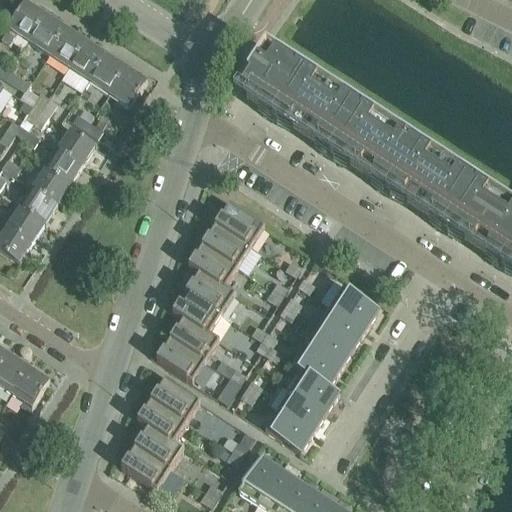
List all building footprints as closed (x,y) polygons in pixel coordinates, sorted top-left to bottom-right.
[(28,48),(47,18),(34,9),(32,12),(25,7),(8,34),(1,45),(10,50),(16,40),(28,48)] [(48,61),(66,34),(58,29),(60,26),(47,18),(28,48),(48,61)] [(68,74),(88,45),(74,36),(73,39),(66,34),(48,61),(68,74)] [(89,88),(106,60),(99,56),(101,53),(88,45),(68,74),(89,88)] [(108,101),(128,71),(115,62),(113,65),(106,60),(89,88),(108,101)] [(474,200),(270,67),(264,76),(261,74),(256,81),(259,83),(246,104),(511,277),(511,204),(483,185),(474,200)] [(0,82),(3,84),(9,76),(0,70),(0,82)] [(128,114),(146,87),(139,82),(141,79),(128,71),(108,101),(128,114)] [(30,89),(9,76),(3,84),(24,98),(26,96),(30,89)] [(0,111),(9,97),(0,91),(0,111)] [(40,118),(49,104),(41,99),(37,104),(26,96),(24,98),(20,104),(32,112),(40,118)] [(48,123),(57,110),(49,104),(40,118),(48,123)] [(32,130),(40,118),(32,112),(24,124),(32,130)] [(40,135),(48,123),(40,118),(32,130),(40,135)] [(95,130),(103,136),(110,125),(102,120),(95,130)] [(84,137),(90,129),(77,121),(72,129),(84,137)] [(0,146),(8,151),(15,139),(22,143),(21,145),(22,146),(28,138),(12,127),(0,145),(0,146)] [(102,137),(90,129),(84,137),(97,145),(102,137)] [(83,174),(96,154),(69,136),(56,156),(83,174)] [(33,153),(38,145),(28,138),(22,146),(33,153)] [(70,192),(83,174),(56,156),(44,175),(70,192)] [(13,183),(18,175),(6,167),(0,175),(13,183)] [(57,212),(70,193),(70,192),(44,175),(31,195),(57,212)] [(45,231),(57,212),(31,195),(18,214),(45,231)] [(265,233),(229,211),(222,222),(215,231),(251,255),(265,233)] [(32,250),(45,231),(18,214),(6,233),(32,250)] [(251,255),(215,231),(202,251),(238,275),(251,255)] [(0,257),(20,270),(32,250),(6,233),(0,241),(0,257)] [(238,275),(202,251),(189,273),(199,279),(199,278),(225,295),(225,294),(238,275)] [(240,272),(250,278),(263,259),(253,252),(240,272)] [(296,283),(301,275),(291,269),(286,277),(296,283)] [(236,300),(225,294),(225,295),(199,278),(199,279),(186,298),(222,321),(236,300)] [(309,300),(314,292),(304,286),(299,294),(309,300)] [(283,304),(288,295),(278,289),(272,297),(283,304)] [(378,318),(360,305),(343,294),(330,314),(366,337),(378,318)] [(277,312),(283,304),(272,297),(267,306),(277,312)] [(222,321),(186,298),(173,320),(183,326),(183,325),(209,341),(222,321)] [(296,320),(302,311),(292,305),(286,313),(296,320)] [(291,328),(296,320),(286,313),(281,321),(291,328)] [(366,337),(330,314),(318,333),(353,356),(366,337)] [(220,347),(209,341),(183,325),(183,326),(170,345),(206,368),(220,347)] [(262,348),(267,340),(257,333),(252,341),(262,348)] [(353,356),(318,333),(305,353),(341,376),(353,356)] [(272,354),(277,346),(267,340),(262,348),(272,354)] [(206,368),(170,345),(156,367),(187,386),(192,389),(206,368)] [(267,363),(272,354),(262,348),(256,356),(267,363)] [(341,376),(305,353),(292,373),(302,380),(303,379),(328,395),(329,394),(341,376)] [(277,369),(282,361),(272,354),(267,363),(277,369)] [(0,394),(11,401),(30,372),(16,363),(14,366),(8,362),(0,373),(0,394)] [(32,415),(49,388),(41,383),(43,380),(30,372),(11,401),(32,415)] [(241,391),(246,383),(236,376),(230,384),(241,391)] [(339,401),(329,394),(328,395),(303,379),(302,380),(291,398),(326,420),(333,409),(334,409),(339,401)] [(235,399),(241,391),(230,384),(225,393),(235,399)] [(200,408),(165,385),(158,397),(157,397),(151,406),(187,429),(200,408)] [(257,403),(262,394),(252,388),(247,396),(257,403)] [(251,411),(257,403),(247,396),(241,405),(251,411)] [(326,420),(291,398),(278,417),(314,439),(326,420)] [(187,429),(151,406),(137,428),(147,434),(148,433),(174,449),(174,448),(187,429)] [(314,439),(278,417),(265,437),(281,448),(282,447),(301,459),(314,439)] [(184,455),(174,448),(174,449),(148,433),(147,434),(135,453),(171,476),(184,455)] [(242,465),(248,457),(238,450),(232,459),(242,465)] [(171,476),(135,453),(121,474),(151,494),(152,494),(157,497),(171,476)] [(237,474),(242,465),(232,459),(227,467),(237,474)] [(257,511),(258,511),(280,477),(262,465),(263,464),(262,463),(238,500),(257,511)] [(284,511),(299,489),(280,477),(258,511),(284,511)] [(309,511),(317,501),(299,489),(284,511),(309,511)] [(216,505),(222,497),(211,490),(206,499),(216,505)] [(207,511),(211,511),(216,505),(206,499),(201,507),(207,511)] [(333,511),(317,501),(309,511),(333,511)]
